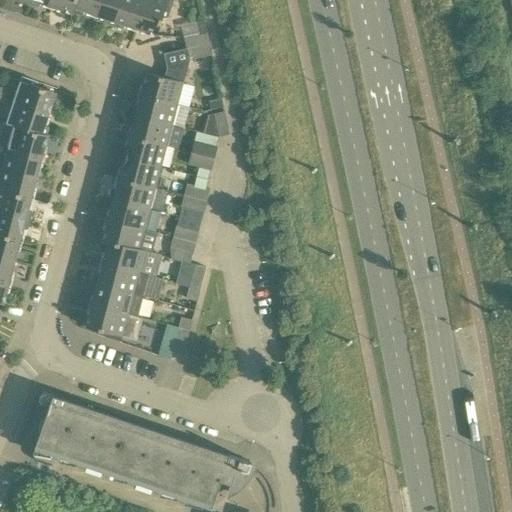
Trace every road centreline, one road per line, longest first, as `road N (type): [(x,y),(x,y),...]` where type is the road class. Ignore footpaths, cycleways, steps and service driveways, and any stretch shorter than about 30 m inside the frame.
road 1 (secondary): [(319,0),(417,511)]
road 2 (secondary): [(465,511),(427,263),(374,0)]
road 3 (residential): [(42,343),(104,93),(101,69),(82,54),(0,27)]
road 4 (residential): [(230,176),(218,226),(261,418)]
road 5 (residential): [(261,418),(227,421),(173,404),(63,366),(42,343)]
